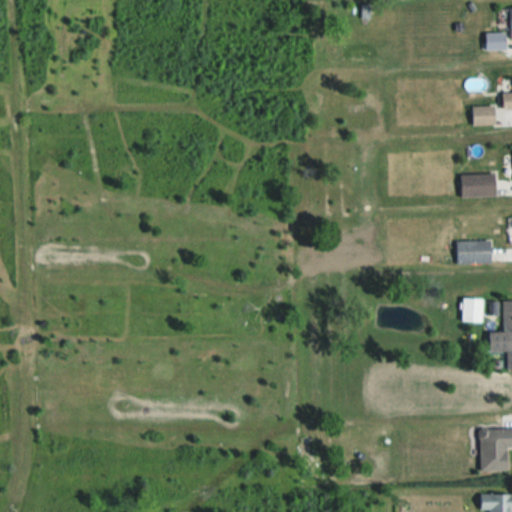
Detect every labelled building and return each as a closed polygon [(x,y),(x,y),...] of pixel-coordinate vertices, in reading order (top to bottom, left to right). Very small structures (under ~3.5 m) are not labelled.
[(511,7),(496,8),(497,31),(505,31),(505,38),(511,38),(511,7)] [(511,107),(511,77),(497,78),(497,108),(511,107)] [(490,125),(490,106),(467,106),(467,125),(490,125)] [(490,197),(490,174),(456,175),(456,197),(490,197)] [(451,265),(485,265),(485,241),(451,241),(451,265)] [(477,322),(477,300),(457,300),(457,322),(477,322)] [(511,301),(498,302),(499,333),(483,333),(483,354),(502,354),(502,370),(511,370),(511,301)] [(511,427),(479,428),(480,469),(509,469),(508,446),(511,445),(511,427)] [(511,511),(511,492),(480,492),(480,509),(490,509),(489,511),(511,511)]
